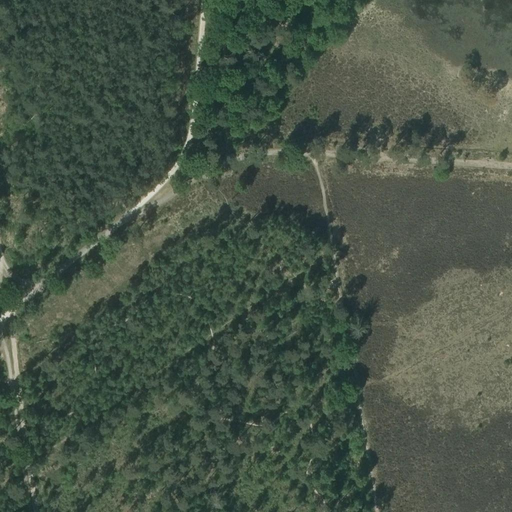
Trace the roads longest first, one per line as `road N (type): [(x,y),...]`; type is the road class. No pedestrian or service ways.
road 1 (track): [(376,511),(330,256)]
road 2 (track): [(202,0),(180,156),(118,222)]
road 3 (track): [(313,153),(224,162),(118,222)]
road 4 (track): [(511,166),(313,153)]
road 5 (track): [(118,222),(7,312)]
